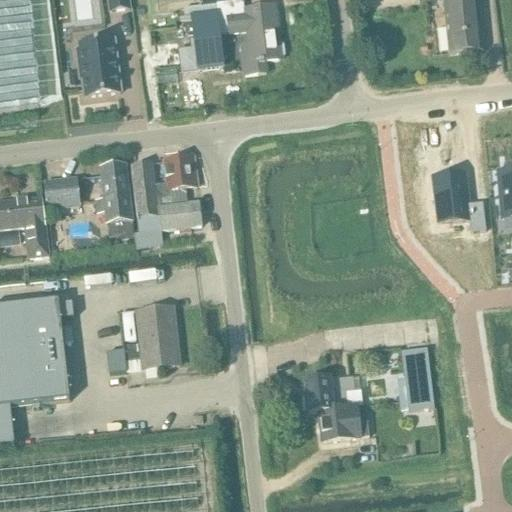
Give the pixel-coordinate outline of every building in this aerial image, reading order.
[(106,0),(109,15),(131,12),(129,0),(106,0)] [(443,0),(449,56),(482,53),(476,0),(443,0)] [(183,19),(192,18),(196,47),(176,49),(179,75),(224,70),(220,35),(229,34),(229,37),(247,35),(248,46),(241,47),(245,79),(266,76),(265,63),(281,61),(281,60),(285,57),(284,46),(279,44),(274,7),(245,11),(244,1),(215,5),(215,7),(182,11),(183,19)] [(120,94),(114,42),(97,44),(98,50),(78,52),(81,80),(83,80),(85,98),(120,94)] [(162,186),(168,234),(203,230),(199,204),(186,206),(185,190),(197,189),(194,159),(163,163),(166,186),(162,186)] [(168,234),(162,186),(156,187),(153,164),(131,167),(139,237),(160,234),(160,235),(168,234)] [(132,223),(126,168),(100,171),(103,202),(95,203),(97,215),(104,214),(106,226),(132,223)] [(511,169),(499,171),(502,216),(511,215),(511,169)] [(464,172),(433,176),(438,223),(468,219),(470,231),(486,229),(482,201),(468,203),(464,172)] [(77,180),(42,184),(47,214),(81,210),(77,180)] [(43,200),(0,204),(0,234),(24,231),(27,263),(50,260),(43,200)] [(0,446),(11,446),(7,411),(70,403),(58,304),(0,310),(0,446)] [(174,310),(124,316),(130,371),(180,366),(174,310)] [(426,351),(401,354),(408,413),(434,410),(426,351)] [(330,381),(304,384),(307,416),(319,415),(323,444),(369,439),(367,424),(358,425),(357,409),(347,410),(345,394),(355,393),(353,379),(330,382),(330,381)]
